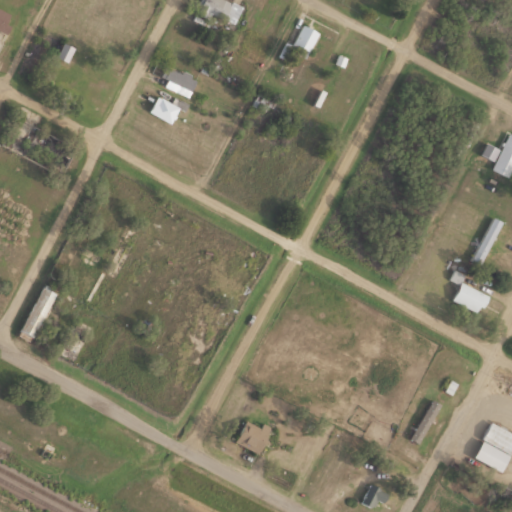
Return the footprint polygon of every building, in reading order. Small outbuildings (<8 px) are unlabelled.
[(206,20),(213,11),(220,17),(229,5),(223,0),(200,0),(193,9),(206,20)] [(0,31),(1,32),(10,15),(0,9),(0,31)] [(302,21),(290,42),(306,52),(318,31),(302,21)] [(156,78),(186,94),(195,78),(165,62),(156,78)] [(182,110),(186,103),(174,95),(169,102),(156,94),(147,109),(168,123),(178,107),(182,110)] [(489,168),(506,176),(511,164),(511,133),(507,131),(489,168)] [(468,259),(478,264),(501,221),(491,216),(468,259)] [(448,298),(477,313),(487,295),(459,280),(448,298)] [(16,331),(29,338),(54,291),(41,284),(16,331)] [(255,452),(266,431),(242,418),(231,439),(255,452)] [(479,438),(506,453),(511,442),(511,433),(488,421),(479,438)] [(376,500),(380,502),(385,493),(369,483),(358,501),(370,508),(376,500)]
